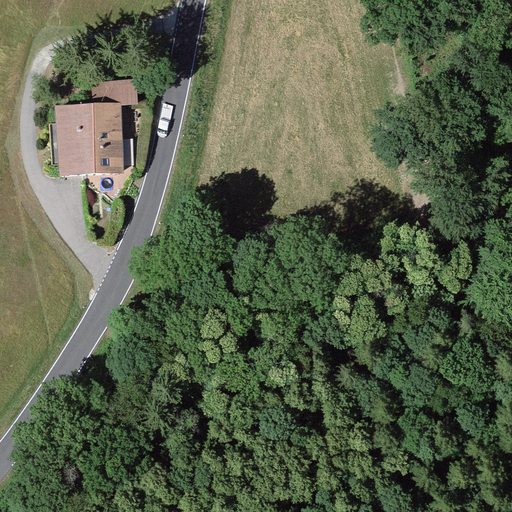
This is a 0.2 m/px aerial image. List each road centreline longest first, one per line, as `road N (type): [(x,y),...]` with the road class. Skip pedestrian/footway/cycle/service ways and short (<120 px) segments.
road 1 (tertiary): [(0,461),(70,364),(131,254),(154,193),(195,0)]
road 2 (unknown): [(111,290),(34,177),(32,109),(48,71),(74,51),(123,32),(188,30)]
